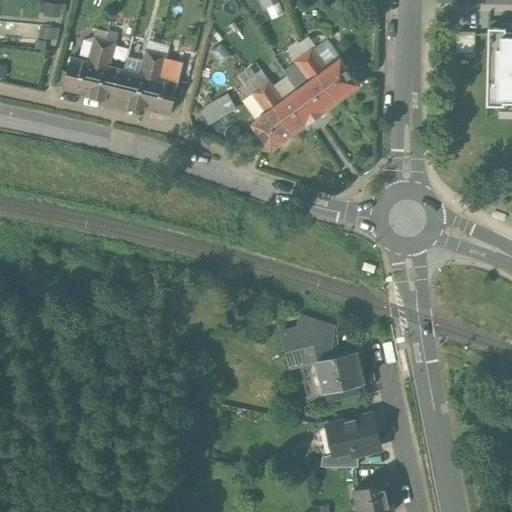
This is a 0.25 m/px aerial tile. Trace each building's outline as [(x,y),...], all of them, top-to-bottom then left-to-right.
[(54,27),(42,26),(41,36),(52,37),(54,27)] [(506,27),(488,27),(487,106),(504,106),(504,103),(511,102),(511,30),(506,31),(506,27)] [(118,33),(108,30),(106,40),(115,42),(118,33)] [(123,34),(117,56),(127,58),(128,58),(133,37),(123,34)] [(88,61),(71,57),(64,88),(90,95),(90,96),(91,96),(99,64),(105,40),(95,37),(88,61)] [(106,40),(105,40),(99,64),(91,96),(106,100),(106,99),(117,101),(125,70),(124,70),(109,66),(115,42),(106,40)] [(159,44),(149,41),(147,50),(157,52),(159,44)] [(169,46),(159,44),(157,52),(167,55),(169,46)] [(341,58),(327,69),(312,49),(303,55),(338,101),(360,84),(341,58)] [(144,62),(128,58),(127,58),(124,70),(125,70),(117,101),(129,104),(129,105),(143,109),(157,52),(147,50),(146,50),(144,62)] [(157,52),(143,109),(145,109),(145,108),(171,114),(178,83),(161,79),(167,56),(167,55),(157,52)] [(338,101),(303,55),(295,61),(310,81),(298,90),(297,91),(317,117),(326,110),(338,101)] [(269,80),(256,63),(247,69),(260,87),(269,80)] [(247,69),(238,76),(244,85),(239,89),(246,98),(252,93),(260,87),(247,69)] [(288,75),(273,86),(269,80),(260,87),(294,133),(306,124),(307,125),(317,117),(297,91),(298,90),(288,75)] [(267,112),(252,123),(271,149),(294,133),(260,87),(252,93),(267,112)] [(506,215),(495,211),(493,217),(504,221),(506,215)] [(337,327),(302,316),(298,328),(333,339),(337,327)] [(355,352),(337,355),(333,339),(298,328),(283,331),(290,367),(300,365),(319,361),(321,373),(327,403),(363,396),(360,384),(365,383),(360,354),(358,352),(355,352)] [(319,361),(300,365),(302,377),(321,373),(319,361)] [(321,373),(302,377),(308,407),(327,403),(321,373)] [(373,418),(329,429),(336,457),(355,452),(356,457),(358,457),(381,451),(373,418)] [(336,457),(329,429),(315,432),(322,460),(336,457)] [(336,457),(322,460),(320,469),(327,470),(358,470),(358,457),(356,457),(355,452),(336,457)] [(395,511),(388,483),(355,492),(360,511),(395,511)]
